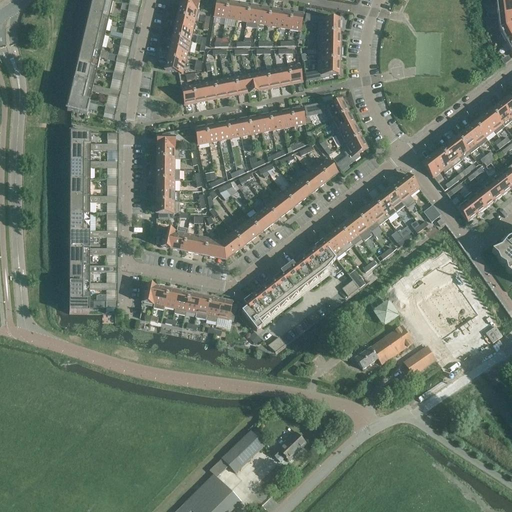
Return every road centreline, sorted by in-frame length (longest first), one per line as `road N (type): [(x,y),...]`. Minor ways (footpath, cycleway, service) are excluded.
road 1 (residential): [(152,0),(128,129),(126,266),(236,286),(402,155)]
road 2 (residential): [(380,0),(364,49),(366,84),(402,155)]
road 3 (residential): [(402,155),(473,248),(511,219)]
road 4 (residential): [(402,155),(511,66)]
road 5 (unclassified): [(511,487),(407,409)]
road 6 (unclassified): [(282,511),(371,428)]
